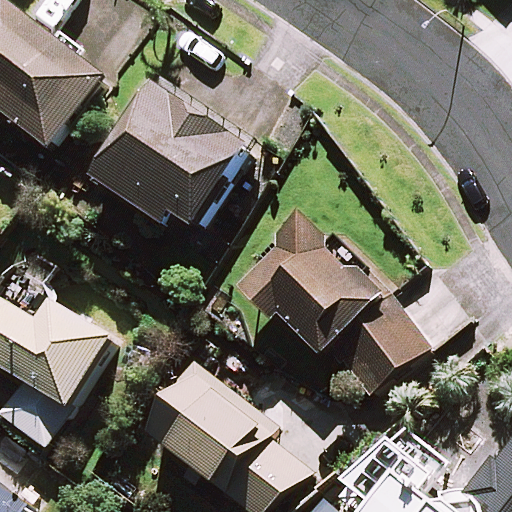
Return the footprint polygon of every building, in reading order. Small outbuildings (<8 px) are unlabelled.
[(116,78),(14,1),(0,19),(0,99),(63,148),(116,78)] [(198,101),(174,83),(107,178),(176,226),(187,210),(212,228),(268,150),(198,101)] [(293,317),(339,360),(373,404),(439,352),(395,292),(320,221),(263,282),(252,294),(285,325),(293,317)] [(46,319),(4,292),(0,299),(0,357),(34,379),(10,417),(57,447),(126,337),(60,296),(46,319)] [(277,511),(317,471),(208,368),(182,396),(207,420),(185,443),(257,511),(277,511)] [(0,511),(39,511),(45,505),(0,469),(0,511)] [(511,511),(511,478),(485,511),(485,489),(447,490),(448,499),(413,471),(380,511),(511,511)]
